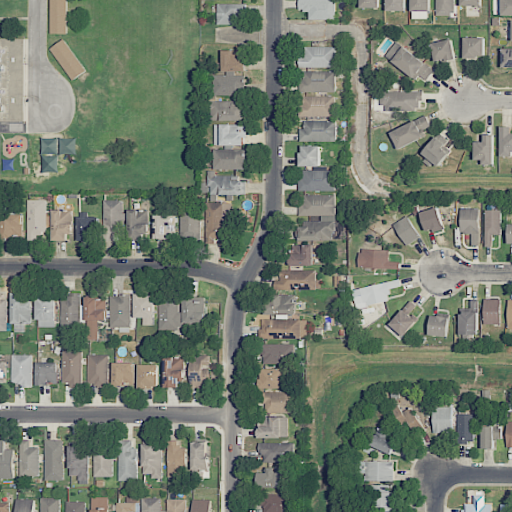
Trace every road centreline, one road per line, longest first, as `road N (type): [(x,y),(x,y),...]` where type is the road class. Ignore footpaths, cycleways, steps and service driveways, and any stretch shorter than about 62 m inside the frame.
road 1 (residential): [(276,0),(277,199),(273,231),(239,310),(234,511)]
road 2 (residential): [(247,285),(193,269),(0,268)]
road 3 (residential): [(235,417),(0,417)]
